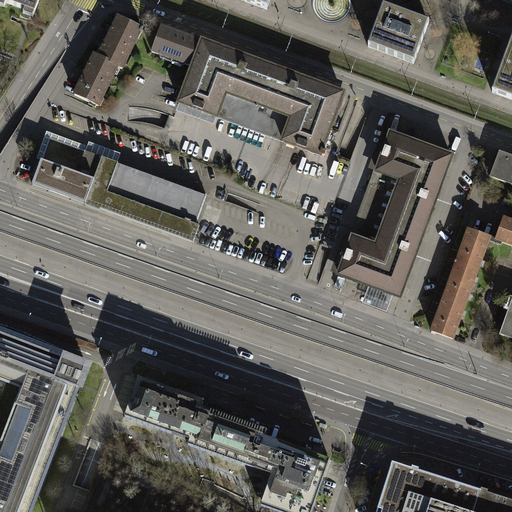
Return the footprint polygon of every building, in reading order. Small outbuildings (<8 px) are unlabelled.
[(37,0),(0,0),(0,1),(32,13),(37,0)] [(238,0),(265,10),(268,0),(238,0)] [(427,23),(381,6),(366,47),(412,64),(427,23)] [(97,57),(116,67),(120,69),(140,29),(116,17),(97,57)] [(191,67),(200,42),(159,26),(149,52),(191,67)] [(511,34),(511,35),(490,93),(511,100),(511,34)] [(270,67),(200,42),(191,67),(177,103),(248,129),(270,67)] [(116,67),(97,57),(92,55),(72,95),(96,106),(116,67)] [(341,93),(270,67),(248,129),(318,155),(341,93)] [(374,173),(362,204),(387,213),(424,227),(449,156),(388,134),(374,173)] [(83,152),(48,139),(40,161),(39,161),(31,184),(83,203),(82,203),(83,204),(92,180),(75,173),(83,152)] [(511,156),(497,151),(489,173),(511,181),(511,156)] [(193,225),(204,196),(83,152),(75,173),(92,180),(83,204),(191,243),(197,226),(193,225)] [(350,238),(337,275),(367,286),(391,294),(398,297),(424,227),(387,213),(362,204),(350,238)] [(511,221),(502,218),(494,240),(511,246),(511,221)] [(467,230),(454,264),(476,271),(488,238),(467,230)] [(454,264),(442,297),(463,305),(476,271),(454,264)] [(342,280),(337,277),(333,286),(339,288),(342,280)] [(391,294),(367,286),(361,303),(385,311),(391,294)] [(442,297),(429,331),(451,339),(463,305),(442,297)] [(511,297),(498,334),(511,339),(511,297)] [(0,511),(29,511),(85,367),(0,334),(0,511)] [(185,445),(251,468),(262,436),(265,430),(226,416),(228,411),(206,403),(204,409),(200,407),(202,401),(136,378),(122,417),(170,434),(187,440),(185,445)] [(278,442),(262,436),(251,468),(269,475),(258,505),(276,511),(308,511),(328,460),(298,449),(300,443),(280,436),(278,442)] [(473,511),(480,493),(481,491),(418,471),(418,473),(411,471),(412,469),(392,463),(391,466),(392,467),(377,511),(473,511)] [(511,511),(511,500),(487,493),(487,495),(480,493),(473,511),(511,511)]
